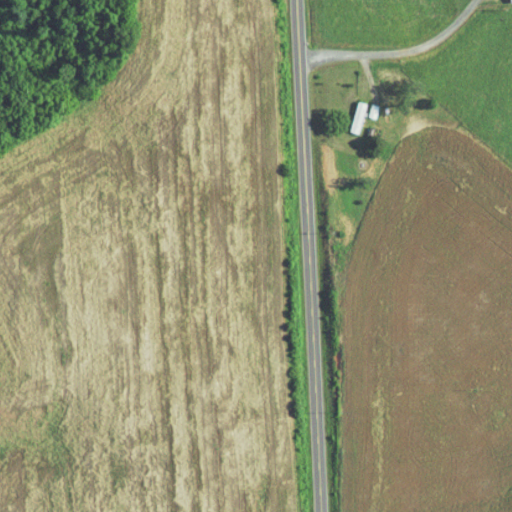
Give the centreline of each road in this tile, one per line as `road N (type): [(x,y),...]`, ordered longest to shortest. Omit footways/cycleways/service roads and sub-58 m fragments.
road 1 (residential): [(318,511),(296,0)]
road 2 (track): [(304,164),(445,158)]
